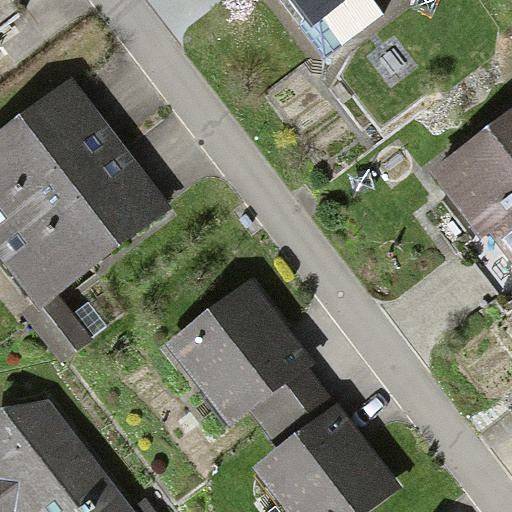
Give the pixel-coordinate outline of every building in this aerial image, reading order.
[(0,0),(0,33),(25,14),(14,0),(0,0)] [(302,0),(316,18),(302,29),(326,61),(405,0),(302,0)] [(0,240),(117,151),(72,91),(0,146),(0,240)] [(511,120),(439,177),(483,233),(469,243),(508,293),(511,289),(511,120)] [(0,244),(44,302),(163,210),(117,151),(0,240),(0,244)] [(234,420),(255,405),(273,429),(319,393),(301,369),(306,365),(250,293),(248,295),(250,298),(184,349),(182,346),(179,348),(234,420)] [(34,321),(64,361),(90,342),(60,302),(34,321)] [(291,452),(279,461),(266,472),(296,511),(355,511),(388,488),(390,491),(393,489),(319,393),(273,429),(291,452)] [(0,511),(154,511),(147,502),(133,511),(129,511),(48,405),(13,413),(0,422),(0,427),(10,440),(0,448),(0,511)]
